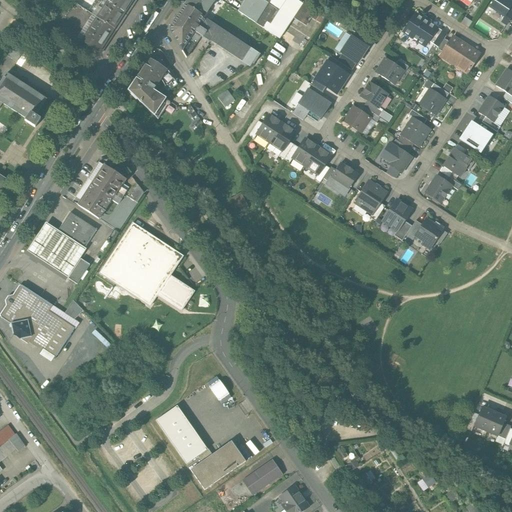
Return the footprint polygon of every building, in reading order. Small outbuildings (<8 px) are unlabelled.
[(108,0),(106,3),(124,15),(130,5),(133,0),(108,0)] [(189,0),(186,6),(203,18),(215,0),(189,0)] [(269,0),(267,3),(262,0),(246,0),(238,12),(278,39),(301,4),(294,0),(269,0)] [(511,0),(494,0),(490,7),(505,17),(511,7),(511,5),(511,0)] [(106,3),(97,18),(114,29),(118,24),(124,15),(106,3)] [(186,6),(185,6),(179,15),(170,28),(171,34),(186,58),(201,36),(202,37),(207,31),(212,23),(203,18),(186,6)] [(505,17),(502,22),(507,25),(511,16),(511,7),(505,17)] [(87,13),(88,13),(85,8),(71,16),(75,23),(80,21),(82,23),(90,19),(87,13)] [(442,32),(416,15),(413,20),(412,20),(407,27),(408,28),(404,33),(424,46),(428,41),(433,45),(442,32)] [(114,29),(97,18),(81,42),(99,53),(106,41),(114,29)] [(212,23),(207,31),(214,35),(219,28),(212,23)] [(442,32),(433,45),(438,48),(444,39),(447,35),(442,32)] [(367,48),(351,37),(348,42),(347,41),(343,48),(344,49),(340,54),(342,55),(356,64),(367,48)] [(480,55),(453,37),(443,53),(457,62),(454,66),(467,75),(480,55)] [(438,48),(438,49),(443,53),(449,43),(444,39),(438,48)] [(23,52),(13,46),(6,56),(16,62),(23,52)] [(356,64),(342,55),(337,62),(341,64),(352,71),(356,64)] [(337,62),(330,57),(327,62),(337,69),(341,64),(337,62)] [(170,102),(153,91),(167,70),(150,59),(139,75),(128,91),(158,119),(170,102)] [(385,59),(376,74),(394,85),(403,71),(395,66),(385,59)] [(408,68),(398,61),(395,66),(403,71),(405,72),(408,68)] [(337,69),(327,62),(315,81),(326,88),(336,95),(348,76),(337,69)] [(511,72),(507,70),(496,86),(506,93),(511,97),(511,96),(511,72)] [(46,100),(7,74),(0,83),(0,101),(2,103),(26,119),(25,121),(35,128),(40,119),(36,116),(42,106),(47,109),(51,103),(46,100)] [(326,88),(315,81),(311,86),(323,93),(326,88)] [(387,95),(369,84),(361,97),(367,102),(378,109),(379,108),(387,95)] [(449,94),(434,84),(430,90),(445,100),(449,94)] [(311,86),(308,91),(320,98),(323,93),(311,86)] [(224,107),(234,100),(227,90),(217,97),(224,107)] [(445,100),(430,90),(420,105),(435,115),(445,100)] [(320,98),(308,91),(296,109),(306,116),(318,123),(330,105),(320,98)] [(511,97),(506,93),(503,98),(511,104),(511,97)] [(504,107),(489,97),(478,113),(493,123),(504,107)] [(378,109),(367,102),(363,108),(365,109),(378,117),(383,111),(379,108),(378,109)] [(353,108),(344,122),(360,133),(370,119),(362,114),(353,108)] [(306,116),(296,109),(293,114),(303,121),(306,116)] [(378,117),(365,109),(362,114),(370,119),(377,124),(380,119),(378,117)] [(282,124),(269,116),(263,125),(256,135),(257,135),(269,143),(282,124)] [(430,130),(413,118),(401,136),(418,148),(430,130)] [(258,121),(248,136),(254,140),(257,135),(256,135),(263,125),(258,121)] [(472,123),(461,140),(481,153),(492,136),(472,123)] [(295,133),(282,124),(269,143),(282,152),(289,142),(295,133)] [(318,148),(305,139),(299,149),(292,158),(293,159),(305,167),(318,148)] [(410,150),(395,140),(392,145),(397,149),(407,155),(410,150)] [(289,142),(282,152),(278,157),(284,160),(294,145),(289,142)] [(294,145),(284,160),(289,164),(293,159),(292,158),(299,149),(294,145)] [(472,155),(457,145),(454,150),(469,160),(472,155)] [(331,156),(318,148),(305,167),(317,175),(318,175),(325,165),(331,156)] [(407,155),(397,149),(387,164),(401,173),(411,158),(407,155)] [(469,160),(454,150),(443,167),(453,173),(460,178),(466,169),(469,171),(474,163),(469,160)] [(346,168),(340,164),(336,170),(331,177),(349,189),(358,176),(352,172),(352,171),(347,167),(346,168)] [(325,165),(318,175),(317,175),(314,180),(320,184),(323,179),(330,169),(325,165)] [(92,185),(112,198),(122,183),(123,184),(126,179),(105,166),(92,185)] [(330,169),(323,179),(328,182),(331,177),(336,170),(331,167),(330,169)] [(453,173),(443,167),(440,171),(446,176),(450,178),(453,173)] [(0,193),(8,181),(0,175),(0,193)] [(450,178),(446,176),(442,180),(451,187),(457,190),(460,185),(450,178)] [(442,180),(436,177),(425,193),(440,203),(451,187),(442,180)] [(387,193),(369,182),(354,203),(372,215),(380,203),(387,193)] [(98,219),(112,198),(92,185),(78,206),(98,219)] [(397,200),(382,222),(397,231),(397,232),(404,221),(412,210),(397,200)] [(380,203),(372,215),(370,218),(375,222),(385,207),(380,203)] [(96,231),(70,214),(58,231),(85,249),(96,231)] [(422,225),(415,236),(424,242),(422,245),(429,250),(431,247),(432,247),(436,240),(442,231),(442,230),(426,220),(422,225)] [(404,221),(397,232),(397,231),(394,236),(402,242),(406,235),(412,227),(404,221)] [(412,227),(406,235),(413,240),(415,236),(422,225),(416,221),(412,227)] [(84,250),(57,233),(58,231),(46,223),(27,252),(67,278),(86,250),(85,249),(84,250)] [(133,223),(99,274),(150,308),(157,297),(181,313),(195,292),(171,276),(184,257),(133,223)] [(85,249),(58,231),(57,233),(84,250),(85,249)] [(442,231),(436,240),(441,243),(447,234),(442,231)] [(106,242),(101,250),(104,253),(110,244),(106,242)] [(81,260),(68,279),(77,285),(80,279),(82,281),(88,272),(86,271),(89,266),(81,260)] [(52,306),(22,286),(15,297),(10,298),(7,302),(8,307),(1,318),(11,325),(13,335),(27,344),(28,343),(54,360),(75,329),(49,312),(52,306)] [(73,301),(64,315),(74,321),(83,311),(73,301)] [(206,383),(214,395),(224,388),(216,376),(206,383)] [(180,408),(159,423),(209,492),(251,464),(236,444),(215,457),(180,408)] [(495,413),(482,408),(479,415),(474,426),(487,432),(495,413)] [(473,413),(466,429),(472,432),(474,426),(479,415),(473,413)] [(506,418),(495,413),(487,432),(498,437),(503,424),(506,418)] [(511,427),(503,424),(498,437),(505,440),(510,429),(511,427)] [(505,440),(503,445),(509,448),(511,444),(510,444),(511,439),(511,429),(510,429),(505,440)] [(353,459),(346,466),(350,471),(358,464),(353,459)] [(272,460),(242,482),(252,496),(283,475),(272,460)] [(365,473),(357,478),(363,486),(370,481),(365,473)] [(416,480),(419,490),(431,486),(428,476),(416,480)] [(303,511),(309,508),(294,487),(280,497),(285,504),(282,507),(285,511),(303,511)]
